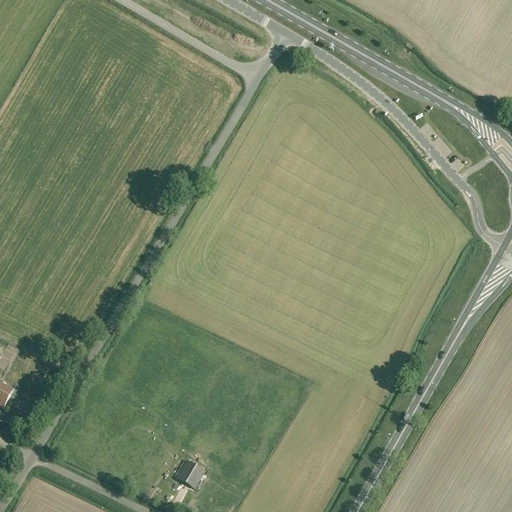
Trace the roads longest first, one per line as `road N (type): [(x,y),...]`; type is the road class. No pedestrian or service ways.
road 1 (unclassified): [(34,457),(257,77)]
road 2 (unclassified): [(285,32),(391,107),(457,180)]
road 3 (secondary): [(356,511),(459,332)]
road 4 (primary): [(436,95),(267,0)]
road 5 (unclassified): [(257,77),(123,0)]
road 6 (unclassified): [(146,511),(34,457)]
